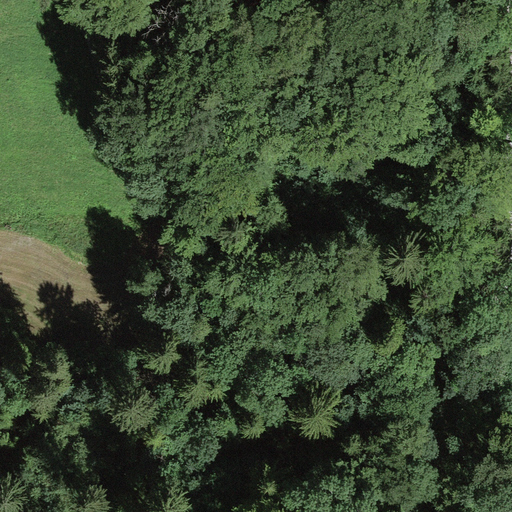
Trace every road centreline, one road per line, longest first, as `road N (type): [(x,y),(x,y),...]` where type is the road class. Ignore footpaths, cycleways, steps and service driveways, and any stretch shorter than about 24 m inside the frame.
road 1 (track): [(72,0),(169,180),(288,339),(317,361),(376,376),(422,375),(484,328),(511,257)]
road 2 (track): [(422,375),(403,443),(432,511)]
